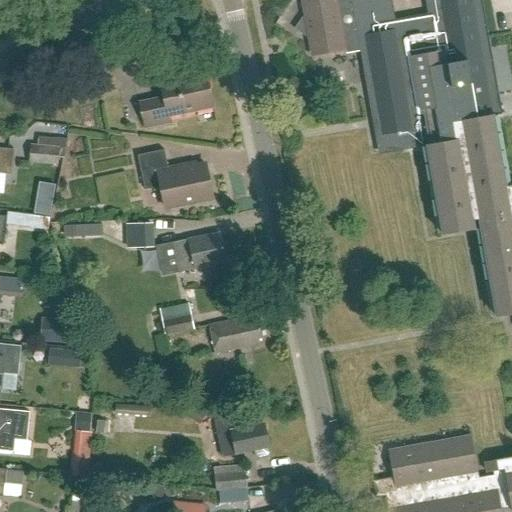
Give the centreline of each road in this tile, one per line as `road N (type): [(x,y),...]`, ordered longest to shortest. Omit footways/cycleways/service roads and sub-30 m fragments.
road 1 (unclassified): [(340,511),(230,0)]
road 2 (residential): [(0,63),(130,0)]
